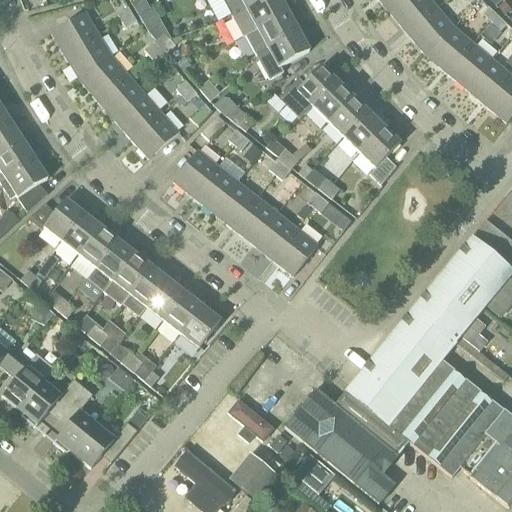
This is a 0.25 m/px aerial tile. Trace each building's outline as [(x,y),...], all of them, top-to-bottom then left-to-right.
[(269,0),(219,0),(231,21),(269,0)] [(241,40),(244,39),(286,16),(277,0),(269,0),(231,21),(241,40)] [(408,0),(374,0),(389,17),(408,0)] [(408,0),(389,17),(405,36),(435,11),(426,0),(408,0)] [(503,5),(498,10),(504,17),(509,13),(503,5)] [(481,17),(490,25),(496,19),(487,10),(481,17)] [(116,17),(120,24),(131,18),(127,11),(116,17)] [(452,31),(435,11),(405,36),(424,59),(452,31)] [(50,36),(63,58),(97,38),(83,16),(50,36)] [(297,35),(286,16),(244,39),(255,58),(297,35)] [(131,18),(120,24),(124,32),(136,25),(131,18)] [(496,19),(490,25),(499,34),(505,27),(496,19)] [(471,47),(452,31),(424,59),(446,77),(471,47)] [(308,55),(297,35),(255,58),(269,84),(281,76),(278,71),(308,55)] [(153,45),(159,51),(168,43),(163,36),(153,45)] [(97,38),(63,58),(78,84),(110,60),(97,38)] [(168,43),(159,51),(165,57),(174,49),(168,43)] [(143,53),(149,60),(159,51),(153,45),(143,53)] [(491,64),(471,47),(446,77),(466,94),(491,64)] [(154,66),(165,57),(159,51),(149,60),(154,66)] [(128,81),(110,60),(78,84),(98,106),(128,81)] [(511,80),(491,64),(466,94),(485,110),(511,80)] [(297,124),(311,110),(335,85),(320,70),(302,87),(297,82),(276,103),(297,124)] [(511,81),(511,80),(485,110),(505,127),(511,118),(511,81)] [(98,106),(115,126),(144,100),(128,81),(98,106)] [(175,93),(180,99),(190,91),(184,84),(175,93)] [(198,92),(203,99),(213,90),(207,84),(198,92)] [(351,101),(335,85),(311,110),(326,126),(351,101)] [(203,99),(209,105),(218,97),(213,90),(203,99)] [(190,91),(180,99),(186,106),(196,97),(190,91)] [(161,119),(144,100),(115,126),(132,145),(161,119)] [(351,101),(326,126),(342,141),(367,116),(351,101)] [(0,134),(10,128),(0,111),(0,134)] [(382,131),(367,116),(342,141),(357,156),(382,131)] [(177,137),(161,119),(132,145),(147,163),(177,137)] [(216,119),(199,136),(208,145),(224,127),(216,119)] [(238,130),(244,135),(252,125),(245,120),(238,130)] [(0,134),(0,159),(22,146),(10,128),(0,134)] [(398,147),(382,131),(357,156),(374,172),(368,178),(379,189),(396,169),(386,160),(398,147)] [(241,139),(235,134),(227,144),(233,149),(241,139)] [(241,139),(233,149),(240,154),(248,144),(241,139)] [(34,164),(22,146),(0,159),(0,186),(5,183),(34,164)] [(275,163),(282,168),(290,158),(284,153),(275,163)] [(192,201),(216,170),(196,154),(171,185),(192,201)] [(290,158),(282,168),(289,174),(297,163),(290,158)] [(267,173),(274,178),(282,168),(275,163),(267,173)] [(46,198),(39,187),(46,183),(34,164),(5,183),(0,186),(0,187),(9,202),(14,198),(26,217),(46,198)] [(281,184),(289,174),(282,168),(274,178),(281,184)] [(212,217),(236,186),(216,170),(192,201),(212,217)] [(324,182),(317,192),(323,198),(331,188),(324,182)] [(256,202),(236,186),(212,217),(232,233),(256,202)] [(331,188),(323,198),(330,203),(338,193),(331,188)] [(320,202),(314,196),(306,206),(312,212),(320,202)] [(256,202),(232,233),(252,248),(276,218),(256,202)] [(320,202),(312,212),(319,217),(327,207),(320,202)] [(59,245),(81,217),(64,203),(42,231),(59,245)] [(303,209),(295,218),(302,223),(309,214),(303,209)] [(98,230),(81,217),(59,245),(77,258),(98,230)] [(272,264),(296,233),(276,218),(252,248),(272,264)] [(116,244),(98,230),(77,258),(94,272),(116,244)] [(316,249),(296,233),(272,264),(292,280),(316,249)] [(411,311),(344,394),(333,408),(314,392),(282,430),(376,508),(393,488),(380,478),(407,446),(412,450),(450,481),(458,471),(469,480),(469,481),(506,511),(507,511),(511,506),(511,423),(503,416),(503,415),(440,364),(454,346),(511,276),(469,242),(411,311)] [(133,257),(116,244),(94,272),(88,280),(105,293),(111,285),(133,257)] [(150,271),(133,257),(111,285),(128,299),(150,271)] [(50,258),(36,277),(43,282),(57,263),(50,258)] [(167,284),(150,271),(128,299),(123,306),(140,319),(146,312),(167,284)] [(19,284),(26,289),(34,279),(27,274),(19,284)] [(26,289),(32,295),(40,285),(34,279),(26,289)] [(163,326),(185,298),(167,284),(146,312),(163,326)] [(202,311),(185,298),(163,326),(180,339),(202,311)] [(52,311),(59,317),(67,307),(60,301),(52,311)] [(59,317),(66,322),(74,312),(67,307),(59,317)] [(202,311),(180,339),(197,352),(219,325),(202,311)] [(86,339),(92,344),(101,334),(94,329),(86,339)] [(107,340),(101,334),(92,344),(99,349),(107,340)] [(0,370),(5,375),(21,357),(11,349),(6,356),(0,351),(0,370)] [(119,366),(126,371),(134,361),(127,356),(119,366)] [(30,365),(21,357),(5,375),(14,383),(0,400),(18,414),(42,385),(25,371),(30,365)] [(141,367),(134,361),(126,371),(132,377),(141,367)] [(143,385),(149,391),(158,381),(151,375),(143,385)] [(50,412),(59,419),(82,391),(72,383),(59,399),(42,385),(18,414),(22,417),(19,420),(34,432),(50,412)] [(91,399),(82,391),(59,419),(68,426),(52,446),(66,458),(68,455),(72,458),(95,429),(78,415),(91,399)] [(219,420),(250,441),(261,425),(230,404),(219,420)] [(95,429),(72,458),(89,473),(103,455),(103,456),(112,463),(109,467),(135,435),(126,427),(118,436),(110,430),(105,437),(95,429)] [(277,439),(268,450),(276,457),(285,445),(277,439)] [(278,458),(285,464),(292,454),(286,449),(278,458)] [(216,511),(233,511),(238,506),(177,458),(166,471),(216,511)] [(248,458),(228,483),(253,503),(273,478),(248,458)] [(333,480),(308,459),(292,478),(317,499),(333,480)]
